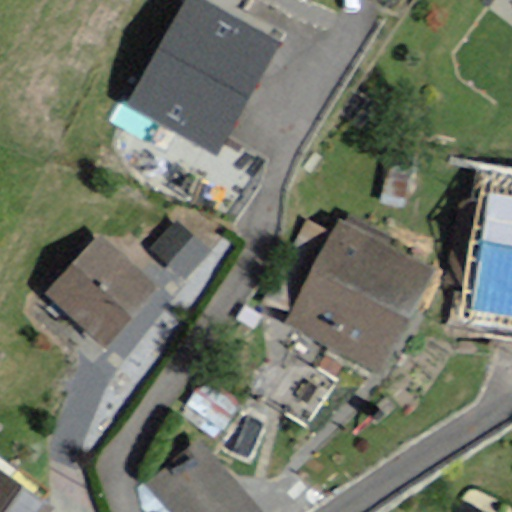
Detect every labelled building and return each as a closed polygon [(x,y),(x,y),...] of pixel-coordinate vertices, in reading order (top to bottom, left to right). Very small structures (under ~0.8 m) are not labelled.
[(276,42),(199,0),(191,0),(134,104),(217,149),(276,42)] [(511,326),(511,176),(485,173),(481,201),(458,198),(447,284),(463,286),(459,319),(511,326)] [(437,268),(340,218),(288,319),(385,369),(437,268)] [(204,248),(178,225),(158,247),(185,270),(204,248)] [(163,288),(100,232),(46,292),(110,348),(163,288)] [(266,511),(195,432),(143,479),(172,511),(266,511)] [(0,511),(47,511),(52,505),(0,471),(0,511)]
